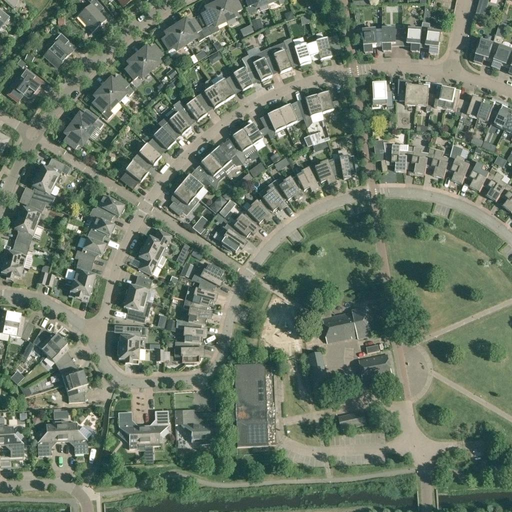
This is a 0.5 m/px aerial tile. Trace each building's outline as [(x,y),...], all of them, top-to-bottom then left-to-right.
[(2,0),(14,10),(18,1),(18,0),(2,0)] [(216,4),(226,23),(237,17),(235,14),(240,12),(234,0),(232,0),(224,4),(222,1),(216,4)] [(245,9),(248,16),(256,12),(255,9),(267,5),(265,0),(245,0),(248,8),(245,9)] [(207,28),(204,30),(208,38),(219,32),(217,27),(226,23),(216,4),(210,7),(212,10),(201,15),(207,28)] [(77,17),(92,34),(106,21),(91,5),(77,17)] [(476,14),(484,16),(486,8),(478,6),(476,14)] [(430,55),(437,56),(439,43),(442,43),(443,36),(440,36),(441,33),(428,31),(429,24),(431,9),(425,8),(423,24),(422,24),(421,30),(420,46),(431,48),(430,55)] [(0,28),(4,24),(9,18),(0,10),(0,28)] [(250,22),(254,32),(263,29),(259,19),(250,22)] [(181,24),(175,27),(187,45),(197,38),(200,43),(205,39),(208,38),(204,30),(200,32),(192,20),(183,27),(181,24)] [(162,40),(169,52),(174,49),(176,52),(187,45),(175,27),(169,31),(171,34),(162,40)] [(401,45),(402,30),(395,30),(395,29),(383,29),(383,33),(383,45),(383,53),(391,52),(391,45),(401,45)] [(419,54),(420,46),(421,30),(409,29),(409,30),(402,30),(401,45),(412,46),(412,53),(419,54)] [(383,45),(383,33),(376,33),(375,30),(363,31),(363,34),(361,34),(361,41),(364,41),(365,54),(373,54),(372,46),(383,45)] [(43,57),(57,69),(72,53),(64,47),(69,42),(61,35),(53,43),(55,45),(43,57)] [(494,62),(500,47),(503,38),(495,36),(493,45),(481,41),(480,44),(478,43),(476,50),(478,50),(474,63),(482,65),(484,59),(494,62)] [(305,45),(293,49),(298,65),(299,67),(311,64),(310,62),(319,59),(315,43),(313,37),(307,38),(308,46),(305,46),(305,45)] [(315,43),(319,59),(319,62),(331,59),(331,57),(341,54),(337,37),(315,43)] [(287,52),(273,58),(278,72),(279,74),(291,70),(290,68),(298,65),(293,49),(290,40),(283,42),(287,52)] [(137,56),(150,72),(160,64),(157,61),(162,57),(153,47),(144,54),(142,51),(137,56)] [(511,68),(511,54),(511,51),(500,47),(494,62),(492,68),(499,71),(502,64),(511,68)] [(249,59),(259,81),(260,83),(271,77),(271,76),(278,72),(273,58),(269,49),(250,59),(249,59)] [(222,58),(218,52),(213,55),(217,61),(222,58)] [(34,58),(27,55),(24,60),(31,63),(34,58)] [(125,70),(134,81),(138,77),(141,80),(150,72),(137,56),(131,60),(134,63),(125,70)] [(233,76),(241,90),(242,92),(253,86),(252,85),(259,81),(249,59),(250,59),(248,56),(241,60),(246,70),(244,71),(243,69),(232,75),(233,76)] [(173,69),(166,75),(170,80),(177,75),(173,69)] [(43,83),(25,70),(11,88),(12,89),(7,96),(18,103),(22,98),(27,102),(31,102),(36,95),(34,94),(43,83)] [(214,87),(224,103),(234,97),(233,95),(241,90),(233,76),(225,82),(224,80),(214,87)] [(102,88),(117,103),(126,94),(130,98),(134,93),(117,78),(109,86),(107,83),(102,88)] [(195,99),(195,100),(205,113),(212,109),(213,110),(224,103),(214,87),(210,80),(205,83),(204,87),(207,91),(195,99)] [(372,93),(373,109),(379,109),(379,106),(386,106),(386,108),(393,108),(392,95),(386,95),(386,86),(374,87),(374,93),(372,93)] [(416,107),(418,87),(407,86),(406,95),(399,95),(399,102),(405,102),(405,106),(416,107)] [(418,87),(416,107),(426,108),(426,112),(430,113),(431,105),(433,95),(428,94),(429,88),(418,87)] [(102,114),(109,120),(113,115),(109,112),(117,103),(102,88),(97,93),(100,96),(92,104),(102,114)] [(445,111),(449,91),(438,89),(437,95),(433,95),(431,105),(435,106),(434,109),(445,111)] [(461,117),(464,104),(458,103),(460,93),(449,91),(445,111),(456,113),(455,116),(461,117)] [(328,93),(316,97),(321,115),(333,111),(333,109),(338,107),(337,102),(331,104),(328,93)] [(308,110),(300,113),(303,120),(304,120),(307,130),(311,125),(310,118),(321,115),(316,97),(304,100),(308,110)] [(477,120),(484,101),(473,97),(470,106),(464,104),(461,117),(466,119),(467,117),(477,120)] [(173,108),(189,126),(196,121),(197,123),(207,115),(205,113),(195,100),(185,107),(186,108),(184,110),(179,102),(173,107),(173,108)] [(484,101),(477,120),(488,124),(491,125),(492,122),(496,112),(492,111),(494,105),(484,101)] [(289,106),(278,111),(286,128),(297,123),(303,120),(300,113),(293,116),(289,106)] [(162,129),(161,129),(173,141),(180,135),(181,137),(191,129),(189,126),(173,108),(165,115),(167,118),(166,119),(165,119),(158,125),(162,129)] [(494,126),(504,131),(511,114),(511,112),(503,108),(500,114),(496,112),(492,122),(491,125),(494,126)] [(264,129),(267,135),(270,141),(271,141),(272,140),(273,139),(273,138),(274,137),(274,135),(275,134),(274,133),(286,128),(278,111),(267,116),(271,126),(264,129)] [(72,125),(89,137),(96,127),(100,130),(103,126),(85,112),(79,121),(76,119),(72,125)] [(242,131),(252,147),(262,140),(261,138),(267,135),(264,129),(258,133),(252,124),(242,131)] [(64,142),(75,150),(78,145),(81,147),(89,137),(72,125),(67,130),(70,133),(64,142)] [(147,145),(159,156),(165,150),(166,152),(175,143),(173,141),(161,129),(153,138),(154,139),(147,145)] [(230,150),(243,166),(246,159),(256,153),(252,147),(242,131),(232,138),(232,139),(237,145),(230,150)] [(326,142),(326,139),(320,140),(318,134),(309,137),(313,146),(326,142)] [(303,139),(307,148),(313,146),(309,137),(303,139)] [(406,174),(407,164),(407,153),(404,152),(404,147),(397,147),(398,144),(384,143),(385,149),(375,151),(377,162),(381,161),(386,161),(386,164),(387,164),(396,165),(395,173),(406,174)] [(133,162),(146,172),(151,166),(153,167),(161,158),(159,156),(147,145),(138,154),(139,155),(133,162)] [(453,147),(449,160),(446,171),(455,174),(452,182),(462,186),(465,177),(470,166),(462,163),(464,159),(460,158),(463,150),(453,147)] [(209,156),(226,175),(227,175),(235,168),(243,166),(230,150),(225,155),(218,148),(209,156)] [(425,176),(427,167),(429,155),(421,154),(422,149),(414,148),(414,153),(407,153),(407,164),(416,166),(414,174),(425,176)] [(333,161),(333,162),(337,176),(338,176),(338,178),(342,177),(343,181),(350,179),(349,175),(356,174),(353,157),(346,158),(345,150),(338,152),(339,160),(333,161)] [(444,180),(446,171),(449,160),(442,158),(443,153),(436,151),(435,156),(429,155),(427,167),(435,169),(433,177),(444,180)] [(210,185),(209,186),(215,191),(217,183),(226,175),(209,156),(200,164),(201,165),(206,171),(201,176),(210,185)] [(279,162),(283,168),(289,165),(286,158),(281,161),(279,162)] [(35,177),(55,186),(61,173),(67,176),(67,175),(70,176),(72,170),(65,167),(51,160),(48,166),(49,167),(48,170),(42,167),(40,171),(39,170),(35,177)] [(120,181),(132,191),(138,183),(140,184),(148,174),(146,172),(133,162),(132,162),(125,172),(126,173),(120,181)] [(320,166),(314,168),(319,182),(320,184),(326,182),(328,186),(334,183),(332,177),(337,176),(333,162),(327,164),(326,162),(320,165),(320,166)] [(479,194),(484,185),(489,175),(482,171),(484,167),(477,164),(475,168),(470,166),(465,177),(474,181),(470,189),(479,194)] [(296,177),(302,190),(303,192),(309,189),(311,193),(317,189),(315,185),(319,182),(314,168),(308,171),(307,170),(301,173),(301,174),(295,177),(296,177)] [(496,203),(501,195),(507,185),(501,181),(503,178),(497,173),(494,178),(489,175),(484,185),(491,190),(487,197),(496,203)] [(209,186),(210,185),(201,176),(196,182),(189,176),(181,186),(195,198),(203,188),(205,190),(209,186)] [(33,201),(51,208),(55,199),(50,197),(55,186),(35,177),(33,182),(34,183),(31,188),(37,191),(36,193),(33,201)] [(274,182),(278,187),(286,200),(287,202),(293,198),(295,201),(301,198),(298,193),(302,190),(296,177),(290,181),(289,179),(284,182),(281,178),(274,182)] [(241,181),(236,185),(240,190),(244,186),(241,181)] [(86,183),(83,190),(90,194),(94,187),(86,183)] [(511,214),(511,213),(511,188),(507,185),(501,195),(508,201),(503,208),(511,214)] [(169,208),(179,217),(187,207),(195,198),(181,186),(173,195),(171,198),(171,202),(173,203),(169,208)] [(267,195),(262,199),(271,211),(272,213),(278,209),(280,212),(286,207),(282,203),(286,200),(278,187),(273,191),(272,190),(266,194),(267,195)] [(95,219),(108,224),(112,215),(118,218),(121,214),(122,215),(125,208),(103,196),(96,210),(94,210),(92,211),(89,216),(95,219)] [(226,203),(220,197),(215,202),(221,208),(226,203)] [(247,213),(257,224),(259,225),(263,221),(266,223),(271,218),(267,214),(271,211),(262,199),(257,204),(256,203),(251,208),(247,213)] [(17,219),(37,227),(42,213),(45,207),(51,209),(51,208),(33,201),(29,208),(28,211),(22,208),(20,213),(19,212),(17,219)] [(62,207),(64,214),(71,212),(68,205),(62,207)] [(233,228),(245,238),(246,239),(250,234),(253,236),(258,231),(254,227),(257,224),(247,213),(242,218),(241,217),(236,222),(237,223),(233,228)] [(15,243),(29,247),(31,241),(37,227),(17,219),(15,225),(16,225),(14,230),(20,233),(19,236),(18,235),(15,242),(15,243)] [(95,219),(87,239),(99,244),(103,235),(109,238),(111,233),(112,234),(115,227),(114,227),(108,224),(95,219)] [(230,250),(235,254),(239,248),(242,250),(246,244),(243,242),(245,238),(233,228),(228,224),(224,229),(223,228),(218,234),(224,239),(221,244),(223,246),(222,247),(229,252),(230,250)] [(142,248),(162,257),(172,238),(158,231),(155,237),(156,238),(155,241),(149,238),(147,242),(145,241),(142,248)] [(74,259),(78,261),(91,265),(93,258),(95,255),(101,257),(103,253),(104,254),(107,247),(105,246),(87,239),(81,253),(77,252),(74,259)] [(2,263),(23,268),(27,254),(29,247),(15,243),(13,250),(14,250),(13,253),(6,252),(5,256),(4,255),(2,263)] [(162,257),(142,248),(139,253),(140,254),(138,259),(144,262),(139,271),(151,277),(157,267),(160,268),(162,268),(166,259),(162,257)] [(185,260),(178,257),(175,263),(182,266),(185,260)] [(77,268),(73,282),(93,288),(95,281),(94,281),(95,276),(88,275),(89,271),(91,265),(78,261),(76,268),(77,268)] [(6,280),(12,282),(13,278),(20,280),(23,268),(2,263),(1,269),(2,269),(0,274),(7,276),(6,280)] [(185,264),(181,275),(187,278),(192,267),(185,264)] [(199,285),(214,290),(216,286),(220,288),(223,282),(220,280),(223,274),(217,271),(218,270),(211,266),(210,268),(207,266),(205,271),(198,268),(191,281),(195,283),(199,285)] [(45,287),(48,275),(41,273),(38,285),(45,287)] [(45,287),(51,288),(55,277),(48,275),(45,287)] [(146,303),(150,288),(151,281),(137,277),(135,284),(133,287),(129,286),(128,291),(127,290),(125,297),(146,303)] [(68,298),(88,303),(90,294),(92,294),(93,288),(73,282),(68,298)] [(185,301),(207,308),(209,309),(211,302),(214,303),(216,296),(212,295),(214,290),(199,285),(198,291),(195,290),(188,288),(184,301),(185,301)] [(140,324),(144,325),(145,318),(148,319),(152,304),(146,303),(125,297),(123,303),(125,304),(123,309),(127,310),(128,313),(126,320),(140,324)] [(187,323),(201,326),(205,327),(206,320),(210,321),(211,314),(206,313),(207,308),(185,301),(183,309),(189,310),(188,317),(189,317),(188,323),(187,323)] [(320,308),(327,345),(357,338),(358,340),(372,337),(366,309),(352,312),(352,314),(332,318),(329,306),(320,308)] [(0,317),(0,335),(9,337),(13,316),(6,314),(6,316),(1,315),(1,318),(0,317)] [(13,316),(9,337),(20,339),(21,339),(27,341),(34,327),(24,322),(24,319),(20,319),(20,317),(13,316)] [(45,317),(42,328),(47,330),(51,319),(45,317)] [(166,331),(176,333),(178,322),(168,321),(166,331)] [(184,344),(199,345),(201,345),(201,339),(205,339),(206,332),(201,331),(201,326),(187,323),(186,330),(184,330),(183,337),(184,337),(184,344)] [(117,349),(139,350),(139,338),(145,338),(146,329),(140,328),(114,327),(114,334),(126,334),(126,338),(119,337),(119,341),(118,341),(117,349)] [(38,348),(46,356),(61,341),(56,336),(55,337),(52,334),(50,336),(41,331),(32,345),(38,348)] [(55,365),(58,370),(72,361),(67,353),(69,350),(66,347),(67,346),(61,341),(46,356),(55,365)] [(185,366),(193,366),(193,364),(199,364),(199,357),(203,357),(203,350),(199,350),(199,345),(184,344),(175,343),(175,350),(174,350),(174,358),(182,358),(182,364),(185,364),(185,366)] [(366,348),(367,355),(379,353),(378,346),(366,348)] [(138,366),(139,350),(117,349),(117,355),(119,356),(118,361),(125,361),(125,365),(138,366)] [(22,358),(27,360),(31,353),(26,351),(22,358)] [(156,351),(156,363),(164,363),(164,351),(156,351)] [(306,357),(315,400),(330,396),(321,354),(306,357)] [(359,361),(363,380),(392,374),(388,355),(359,361)] [(61,375),(64,386),(85,380),(83,373),(82,373),(80,369),(78,370),(72,361),(58,370),(61,375)] [(275,365),(233,366),(237,449),(278,447),(275,365)] [(24,379),(20,376),(14,383),(17,386),(24,379)] [(68,397),(68,404),(85,403),(84,393),(87,392),(86,387),(87,387),(85,380),(64,386),(68,397)] [(194,420),(194,411),(185,411),(185,413),(174,414),(175,426),(181,426),(191,435),(191,444),(200,443),(200,445),(216,445),(217,445),(217,424),(216,424),(200,425),(194,420)] [(152,427),(144,428),(144,448),(152,448),(160,447),(160,445),(159,436),(168,427),(168,414),(163,414),(163,412),(154,413),(155,424),(152,427)] [(339,418),(341,430),(366,425),(363,413),(339,418)] [(123,416),(118,416),(118,428),(128,437),(129,446),(129,450),(138,450),(139,452),(145,452),(144,448),(144,428),(135,428),(132,425),(131,414),(123,414),(123,416)] [(37,445),(38,458),(51,457),(51,447),(53,444),(62,444),(61,423),(55,423),(55,427),(46,427),(46,436),(37,445)] [(61,423),(62,444),(68,444),(74,446),(74,456),(88,455),(87,443),(77,434),(77,425),(67,426),(67,423),(61,423)] [(0,426),(0,447),(4,447),(10,450),(10,459),(24,459),(23,446),(13,438),(13,429),(3,430),(3,426),(0,426)] [(103,463),(107,467),(113,460),(108,456),(103,463)]
